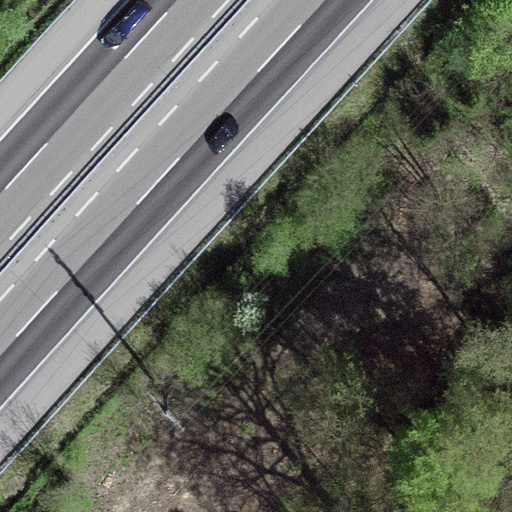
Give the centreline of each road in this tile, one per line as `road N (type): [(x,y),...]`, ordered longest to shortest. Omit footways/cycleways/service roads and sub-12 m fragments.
road 1 (track): [(132,511),(511,118)]
road 2 (motorway): [(0,354),(323,0)]
road 3 (motorway): [(177,0),(0,194)]
